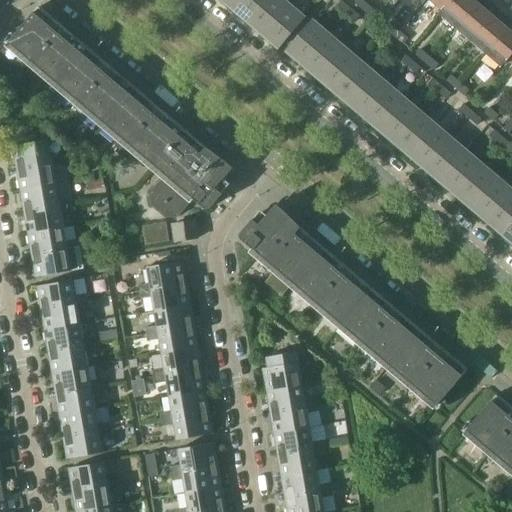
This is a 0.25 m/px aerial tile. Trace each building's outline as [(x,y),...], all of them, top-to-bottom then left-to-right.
[(239,0),(220,0),(232,9),(239,0)] [(239,0),(232,9),(247,22),(266,0),(239,0)] [(288,5),(281,0),(266,0),(247,22),(262,35),(288,5)] [(357,0),(354,4),(364,12),(368,6),(361,0),(357,0)] [(451,0),(430,0),(442,10),(443,10),(451,0)] [(475,4),(470,0),(451,0),(443,10),(442,10),(438,15),(454,28),(475,4)] [(336,7),(345,15),(350,9),(341,1),(336,7)] [(490,17),(475,4),(454,28),(469,41),(490,17)] [(304,19),(288,5),(262,35),(278,49),(304,19)] [(377,13),(368,6),(364,12),(372,19),(377,13)] [(205,148),(87,48),(39,7),(9,43),(165,175),(150,194),(151,206),(165,218),(177,217),(193,199),(204,209),(205,209),(206,210),(207,210),(209,209),(210,208),(227,188),(221,183),(233,169),(224,161),(218,157),(211,152),(205,148)] [(359,17),(350,9),(345,15),(354,22),(359,17)] [(505,29),(490,17),(469,41),(484,54),(505,29)] [(286,52),(296,60),(302,65),(328,35),(312,22),(286,52)] [(385,29),(395,38),(399,32),(389,24),(385,29)] [(367,33),(376,41),(381,35),(371,27),(367,33)] [(511,54),(511,35),(505,29),(484,54),(500,67),(504,62),(505,63),(511,54)] [(408,39),(399,32),(395,38),(403,45),(408,39)] [(343,48),(328,35),(302,65),(317,78),(343,48)] [(389,43),(381,35),(376,41),(385,48),(389,43)] [(358,61),(343,48),(317,78),(333,91),(334,89),(358,61)] [(415,55),(425,63),(429,58),(420,50),(415,55)] [(397,59),(406,66),(411,61),(402,53),(397,59)] [(438,65),(429,58),(425,63),(434,71),(438,65)] [(358,61),(334,89),(333,91),(348,104),(373,74),(358,61)] [(420,69),(411,61),(406,66),(415,74),(420,69)] [(389,87),(373,74),(348,104),(363,117),(365,115),(389,87)] [(446,81),(455,89),(459,83),(451,76),(446,81)] [(427,85),(437,92),(442,87),(432,79),(427,85)] [(469,91),(459,83),(455,89),(464,96),(469,91)] [(389,87),(365,115),(363,117),(378,130),(404,100),(389,87)] [(450,94),(442,87),(437,92),(446,100),(450,94)] [(419,113),(404,100),(378,130),(394,143),(419,113)] [(458,110),(467,118),(472,113),(463,105),(458,110)] [(484,114),(493,121),(498,116),(489,108),(484,114)] [(434,126),(419,113),(394,143),(409,156),(434,126)] [(481,120),(472,113),(467,118),(476,126),(481,120)] [(508,134),(511,129),(511,118),(503,129),(508,134)] [(434,126),(409,156),(424,169),(426,167),(450,139),(434,126)] [(489,136),(498,144),(503,139),(493,131),(489,136)] [(450,139),(426,167),(424,169),(439,182),(465,152),(450,139)] [(511,146),(503,139),(498,144),(507,152),(511,146)] [(13,148),(17,170),(64,162),(63,155),(51,158),(48,142),(13,148)] [(465,152),(439,182),(455,195),(456,193),(480,164),(465,152)] [(68,183),(65,169),(64,162),(17,170),(20,192),(68,183)] [(480,164),(456,193),(455,195),(470,208),(495,177),(480,164)] [(511,190),(495,177),(470,208),(485,221),(487,218),(511,190)] [(71,205),(70,198),(68,183),(20,192),(24,213),(71,205)] [(511,191),(511,190),(487,218),(485,221),(500,233),(511,219),(511,191)] [(71,205),(24,213),(28,234),(63,228),(61,213),(73,211),(71,205)] [(467,370),(322,248),(301,230),(296,224),(290,218),(285,213),(279,208),(276,205),(264,220),(258,214),(241,234),(240,235),(240,236),(240,238),(241,239),(242,240),(276,270),(292,283),(293,284),(437,406),(467,370)] [(511,219),(500,233),(511,243),(511,219)] [(173,238),(174,238),(175,243),(197,239),(194,222),(172,225),(173,230),(172,230),(173,238)] [(146,245),(169,241),(166,224),(143,228),(146,245)] [(63,228),(28,234),(31,256),(79,247),(77,241),(66,243),(63,228)] [(116,255),(114,241),(104,243),(106,257),(116,255)] [(83,269),(80,254),(79,247),(31,256),(35,278),(83,269)] [(138,286),(139,293),(186,284),(182,262),(147,268),(150,284),(138,286)] [(276,270),(266,282),(270,286),(273,288),(283,296),(293,284),(292,283),(276,270)] [(37,287),(41,310),(88,301),(87,295),(75,297),(72,281),(37,287)] [(186,284),(139,293),(140,299),(152,297),(154,312),(190,306),(186,284)] [(88,301),(41,310),(44,331),(80,325),(77,310),(89,308),(88,301)] [(190,306),(154,312),(157,326),(145,328),(146,335),(194,327),(190,306)] [(80,325),(44,331),(48,352),(95,344),(95,343),(94,337),(82,339),(80,325)] [(194,327),(146,335),(147,342),(159,340),(162,354),(197,348),(194,327)] [(116,331),(105,333),(107,341),(117,339),(116,331)] [(105,333),(94,335),(94,337),(95,343),(107,341),(105,333)] [(95,344),(48,352),(52,373),(87,367),(85,353),(97,350),(95,344)] [(197,348),(162,354),(164,369),(152,371),(154,378),(201,370),(197,348)] [(302,386),(296,353),(265,358),(267,369),(262,369),(266,392),(302,386)] [(87,367),(52,373),(56,395),(103,386),(102,380),(90,382),(87,367)] [(322,381),(335,379),(334,369),(320,372),(322,381)] [(201,370),(154,378),(155,384),(167,382),(169,397),(205,391),(201,370)] [(376,380),(370,387),(379,395),(386,388),(376,380)] [(103,386),(56,395),(59,416),(95,410),(92,395),(104,393),(103,386)] [(302,386),(266,392),(270,413),(317,405),(316,398),(304,400),(302,386)] [(410,388),(405,394),(428,413),(433,407),(410,388)] [(205,391),(169,397),(172,412),(160,414),(161,420),(208,412),(205,391)] [(511,408),(496,395),(466,431),(511,469),(511,408)] [(317,405),(270,413),(274,434),(309,428),(307,414),(318,412),(317,405)] [(95,410),(59,416),(63,437),(110,429),(109,422),(97,424),(95,410)] [(208,412),(161,420),(162,427),(174,425),(177,441),(212,435),(208,412)] [(312,443),(309,428),(274,434),(277,456),(325,448),(324,441),(312,443)] [(110,429),(63,437),(67,460),(102,453),(100,438),(111,436),(110,429)] [(336,439),(324,441),(325,448),(337,445),(336,439)] [(169,468),(170,474),(218,466),(214,444),(178,450),(181,466),(169,468)] [(325,448),(277,456),(281,477),(316,471),(314,456),(326,454),(325,448)] [(68,469),(72,491),(120,483),(118,476),(107,478),(104,463),(68,469)] [(218,466),(170,474),(171,481),(183,479),(186,494),(221,487),(218,466)] [(316,471),(281,477),(285,498),(332,490),(331,483),(319,485),(316,471)] [(120,483),(72,491),(75,511),(78,511),(111,506),(109,492),(121,490),(120,483)] [(221,487),(186,494),(188,508),(176,510),(176,511),(205,511),(225,509),(221,487)] [(323,511),(321,499),(333,497),(332,490),(285,498),(286,511),(323,511)] [(8,511),(5,491),(0,491),(0,511),(8,511)]
